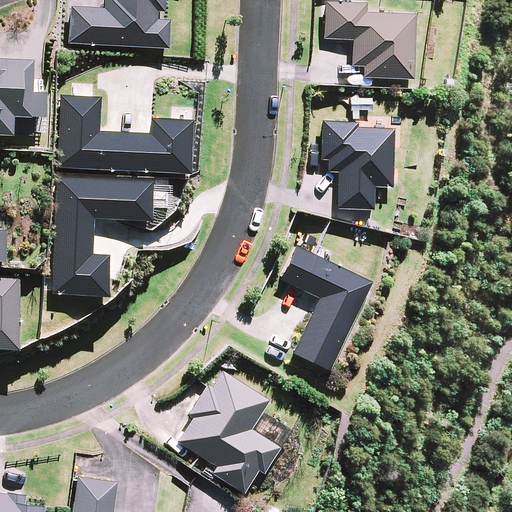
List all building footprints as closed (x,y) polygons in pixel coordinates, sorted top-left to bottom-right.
[(162,0),(103,0),(103,7),(70,6),(69,43),(166,48),(167,17),(157,17),(157,10),(162,10),(162,0)] [(410,82),(413,17),(364,15),(365,6),(325,4),(323,40),(351,41),(349,68),(361,68),(360,80),(410,82)] [(0,131),(31,133),(31,115),(40,115),(42,89),(29,88),(31,56),(0,54),(0,131)] [(190,120),(148,118),(147,134),(96,131),(97,99),(60,97),(57,166),(187,172),(190,120)] [(390,190),(392,131),(355,130),(355,124),(320,123),(319,162),(325,162),(325,174),(336,175),(334,211),(370,212),(371,190),(390,190)] [(89,254),(91,219),(148,222),(150,182),(56,176),(49,292),(104,295),(106,255),(89,254)] [(327,374),(370,285),(312,258),(294,249),(278,281),(317,300),(290,356),(327,374)] [(0,349),(15,350),(19,278),(0,276),(0,349)] [(264,397),(217,368),(190,411),(194,413),(178,440),(213,462),(208,470),(239,489),(254,465),(258,468),(280,432),(253,415),(264,397)] [(110,511),(114,480),(75,475),(71,511),(110,511)] [(20,500),(21,492),(0,491),(0,511),(40,511),(42,501),(20,500)]
